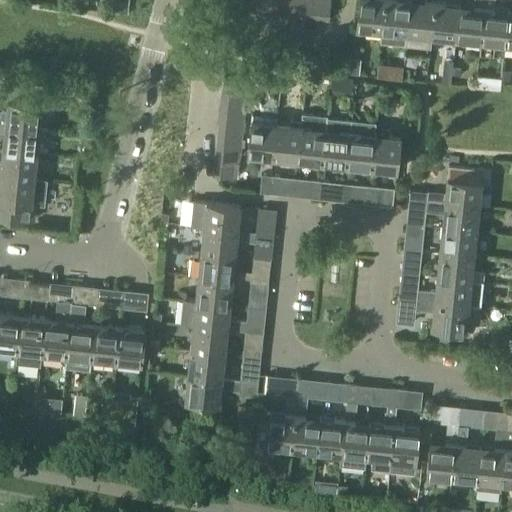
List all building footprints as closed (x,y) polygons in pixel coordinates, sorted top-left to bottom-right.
[(232,0),(232,10),(233,10),(244,11),(245,0),(232,0)] [(256,12),(257,0),(245,0),(244,11),(256,12)] [(268,14),(269,0),(257,0),(256,12),(268,14)] [(280,15),(281,0),(269,0),(268,14),(280,15)] [(292,16),(293,0),(281,0),(280,15),(292,16)] [(304,17),(305,0),(293,0),(292,16),(304,17)] [(316,18),(317,0),(305,0),(304,17),(316,18)] [(359,0),(357,27),(366,28),(366,30),(382,32),(382,29),(385,0),(359,0)] [(385,0),(382,29),(407,32),(410,0),(385,0)] [(430,46),(431,35),(435,1),(426,0),(410,0),(407,32),(405,44),(430,46)] [(485,6),(485,0),(474,0),(474,5),(459,3),(456,37),(481,40),(485,6)] [(435,1),(431,35),(456,37),(459,3),(435,1)] [(485,6),(481,40),(505,43),(509,9),(495,7),(485,6)] [(362,55),(354,55),(353,62),(361,63),(362,55)] [(379,63),(378,76),(386,77),(387,64),(379,63)] [(205,65),(197,64),(196,71),(204,72),(205,65)] [(249,65),(247,78),(262,79),(263,67),(249,65)] [(493,75),(491,87),(500,88),(501,81),(501,78),(501,76),(493,75)] [(247,79),(224,76),(222,88),(246,90),(247,79)] [(352,95),(353,79),(333,77),(331,93),(352,95)] [(19,83),(17,99),(36,101),(38,85),(19,83)] [(246,90),(222,88),(221,100),(245,103),(246,90)] [(39,126),(42,101),(36,101),(17,99),(8,97),(7,109),(1,109),(0,114),(0,122),(5,123),(5,124),(39,128),(39,130),(47,131),(47,126),(39,126)] [(220,112),(243,114),(245,103),(221,100),(220,112)] [(301,124),(297,159),(322,161),(326,127),(327,117),(327,113),(302,110),(302,118),(301,124)] [(243,114),(220,112),(218,124),(242,127),(243,114)] [(327,117),(326,127),(322,161),(346,164),(350,130),(351,119),(327,117)] [(273,156),(297,159),(301,124),(302,118),(292,118),(291,123),(276,122),(273,156)] [(251,119),(248,153),(273,156),(276,122),(251,119)] [(39,130),(39,128),(5,124),(5,123),(0,122),(0,134),(4,135),(2,148),(37,152),(39,130)] [(242,127),(218,124),(217,136),(241,139),(242,127)] [(350,130),(346,164),(372,167),(376,133),(350,130)] [(396,169),(400,135),(376,133),(372,167),(396,169)] [(241,139),(217,136),(216,148),(239,151),(241,139)] [(2,148),(0,169),(0,172),(34,177),(42,178),(42,176),(34,175),(37,152),(2,148)] [(214,160),(238,163),(239,151),(216,148),(214,160)] [(409,188),(408,197),(479,205),(480,189),(490,182),(491,170),(448,165),(445,191),(436,190),(436,191),(409,188)] [(0,213),(34,218),(36,203),(45,204),(48,178),(42,178),(34,177),(0,172),(0,198),(1,198),(0,205),(0,213)] [(262,173),(261,191),(269,192),(271,174),(262,173)] [(277,193),(279,175),(271,174),(269,192),(277,193)] [(311,179),(310,197),(318,198),(320,180),(311,179)] [(327,199),(329,181),(320,180),(318,198),(327,199)] [(360,184),(359,202),(368,203),(370,185),(360,184)] [(376,204),(378,186),(370,185),(368,203),(376,204)] [(424,210),(443,211),(441,226),(476,230),(479,205),(408,197),(407,207),(425,209),(424,210)] [(238,229),(241,204),(194,199),(191,223),(203,225),(238,229)] [(274,223),(256,222),(255,231),(273,234),(274,223)] [(246,239),(246,240),(254,241),(272,243),(273,234),(255,231),(238,229),(203,225),(201,250),(235,254),(237,239),(246,239)] [(476,230),(441,226),(438,251),(473,255),(476,230)] [(421,240),(404,238),(403,247),(420,249),(421,240)] [(403,247),(402,257),(419,259),(420,249),(403,247)] [(251,272),(234,269),(235,254),(201,250),(198,275),(233,278),(250,280),(268,282),(269,274),(251,272)] [(471,280),(474,255),(473,255),(438,251),(437,260),(435,276),(471,280)] [(233,278),(198,275),(195,299),(230,303),(233,278)] [(428,290),(428,291),(398,288),(397,297),(481,306),(484,281),(471,280),(435,276),(434,290),(428,290)] [(15,277),(13,295),(22,296),(24,278),(15,277)] [(30,297),(32,279),(24,278),(22,296),(30,297)] [(249,289),(267,291),(268,282),(250,280),(249,289)] [(67,362),(67,354),(66,354),(73,283),(64,282),(62,300),(57,299),(55,318),(50,317),(45,317),(42,352),(63,354),(63,362),(67,362)] [(80,302),(82,284),(73,283),(66,354),(67,354),(90,357),(94,322),(83,321),(85,303),(80,302)] [(114,287),(112,305),(121,306),(123,288),(114,287)] [(129,307),(131,289),(123,288),(121,306),(129,307)] [(430,326),(465,330),(466,322),(479,323),(481,306),(397,297),(396,306),(421,308),(421,310),(432,311),(430,326)] [(237,318),(228,318),(230,303),(195,299),(183,298),(181,322),(193,323),(227,327),(245,329),(262,331),(263,322),(246,320),(237,319),(237,318)] [(0,347),(15,349),(14,357),(15,357),(16,349),(20,314),(0,311),(0,347)] [(16,349),(15,357),(15,361),(40,363),(41,351),(42,352),(45,317),(20,314),(16,349)] [(113,359),(112,367),(116,367),(117,359),(115,359),(119,324),(94,322),(90,357),(113,359)] [(190,349),(224,353),(227,327),(193,323),(190,349)] [(117,359),(140,362),(144,327),(119,324),(115,359),(117,359)] [(244,339),(261,341),(262,331),(245,329),(244,339)] [(224,353),(190,349),(187,374),(222,378),(224,353)] [(258,373),(241,371),(239,380),(257,382),(258,373)] [(184,398),(219,402),(220,389),(238,391),(238,393),(255,395),(255,394),(256,390),(257,382),(239,380),(222,378),(187,374),(184,398)] [(297,377),(289,376),(286,403),(284,403),(283,411),(269,410),(268,422),(257,421),(255,447),(267,448),(267,444),(291,447),(297,377)] [(304,413),(305,405),(303,405),(306,378),(297,377),(291,447),(315,449),(319,415),(304,413)] [(338,381),(336,399),(345,400),(347,382),(338,381)] [(353,410),(356,383),(347,382),(345,400),(343,417),(340,452),(339,464),(363,466),(364,454),(368,420),(354,418),(354,411),(353,410)] [(403,405),(405,388),(396,387),(395,405),(403,405)] [(111,399),(109,419),(112,420),(114,421),(117,421),(119,422),(122,423),(125,424),(127,425),(130,426),(132,427),(134,427),(137,394),(129,394),(129,400),(111,398),(111,399)] [(241,404),(240,414),(253,415),(254,405),(241,404)] [(388,469),(393,422),(395,405),(386,404),(385,411),(384,410),(383,421),(368,420),(364,454),(371,455),(370,467),(388,469)] [(429,439),(426,474),(451,476),(455,441),(457,424),(459,406),(450,405),(447,432),(445,431),(444,440),(429,439)] [(466,424),(467,407),(459,406),(457,424),(466,424)] [(499,410),(497,428),(506,429),(507,411),(499,410)] [(319,415),(315,449),(340,452),(343,417),(319,415)] [(414,460),(419,425),(393,422),(388,469),(388,470),(413,472),(414,460)] [(495,446),(480,444),(476,479),(475,488),(499,490),(500,481),(504,446),(506,429),(497,428),(495,446)] [(511,429),(506,429),(504,446),(500,481),(511,482),(511,429)] [(455,441),(451,476),(476,479),(480,444),(455,441)] [(330,479),(328,491),(336,492),(337,492),(338,480),(330,479)] [(338,483),(338,492),(347,493),(348,484),(338,483)]
